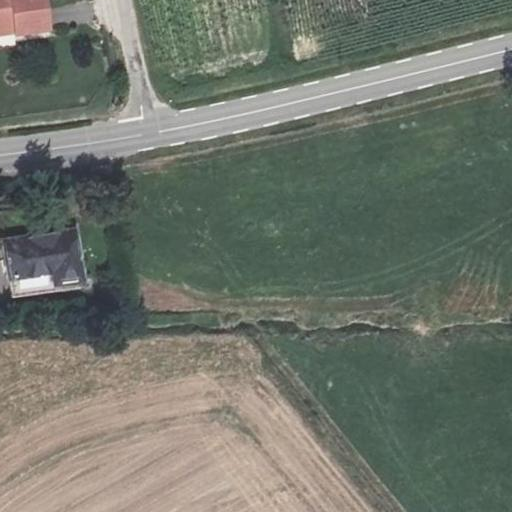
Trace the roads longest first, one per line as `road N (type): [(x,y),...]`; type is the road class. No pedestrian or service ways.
road 1 (secondary): [(511,45),(152,122)]
road 2 (secondary): [(152,122),(0,146)]
road 3 (unclassified): [(152,122),(126,0)]
